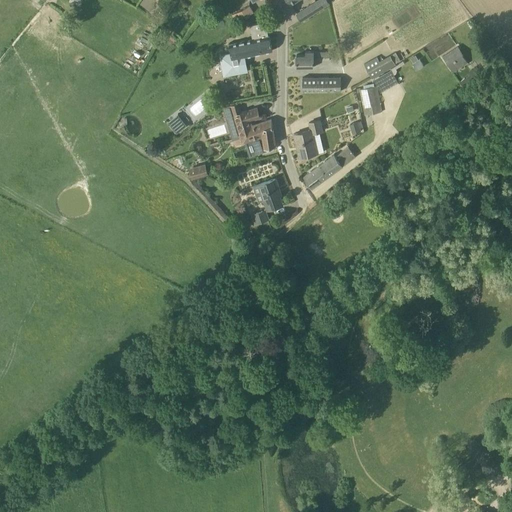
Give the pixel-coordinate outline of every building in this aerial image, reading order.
[(302,21),(330,3),(327,0),(317,0),(297,13),(302,21)] [(239,20),(254,12),(250,4),(235,12),(239,20)] [(167,12),(162,9),(157,16),(162,19),(167,12)] [(268,29),(267,29),(265,22),(250,25),(253,39),(229,44),(231,53),(226,54),(228,68),(247,65),(245,56),(272,50),(268,29)] [(467,62),(469,61),(459,46),(457,47),(415,75),(425,90),(467,62)] [(329,52),(313,52),(313,51),(306,51),(306,55),(296,55),(296,67),(313,67),(313,61),(329,61),(329,52)] [(488,51),(482,55),(488,62),(490,64),(495,61),(493,58),(488,51)] [(372,78),(385,70),(379,61),(377,56),(364,64),(372,78)] [(416,70),(424,65),(420,58),(412,62),(416,70)] [(397,70),(396,69),(400,66),(405,63),(403,61),(402,62),(399,64),(391,69),(392,71),(394,74),(396,73),(397,70)] [(340,77),(302,77),(303,92),(340,91),(340,77)] [(378,87),(360,91),(365,115),(373,114),(382,111),(378,87)] [(256,108),(247,111),(246,110),(240,113),(238,103),(224,107),(226,116),(230,115),(233,127),(237,126),(240,136),(233,138),(235,145),(252,139),(248,127),(252,126),(250,121),(259,117),(256,108)] [(187,125),(180,117),(170,125),(177,133),(187,125)] [(272,119),(252,126),(248,127),(252,139),(254,147),(257,148),(265,146),(265,148),(276,144),(272,119)] [(313,133),(322,131),(320,120),(309,122),(310,130),(294,134),(297,147),(299,147),(301,157),(318,153),(313,133)] [(358,122),(350,125),(353,134),(361,131),(358,122)] [(356,156),(349,146),(336,155),(334,154),(304,176),(312,188),(356,156)] [(206,163),(189,168),(192,178),(208,173),(206,163)] [(282,204),(277,190),(279,190),(275,178),(259,184),(268,209),(282,204)] [(266,208),(252,213),(255,224),(270,218),(266,208)]
